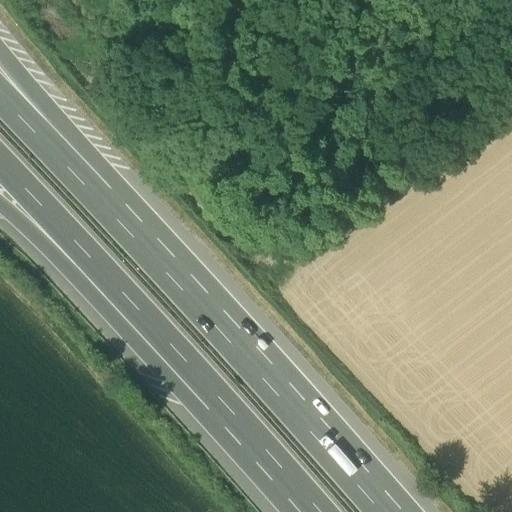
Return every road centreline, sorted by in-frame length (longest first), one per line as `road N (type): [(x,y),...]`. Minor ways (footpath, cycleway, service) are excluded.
road 1 (motorway): [(184,292),(111,178),(0,51)]
road 2 (motorway): [(0,164),(207,385)]
road 3 (motorway): [(384,511),(184,292)]
road 4 (motorway): [(0,204),(75,278),(207,385)]
road 5 (motorway): [(184,292),(0,101)]
road 6 (motorway): [(207,385),(318,511)]
